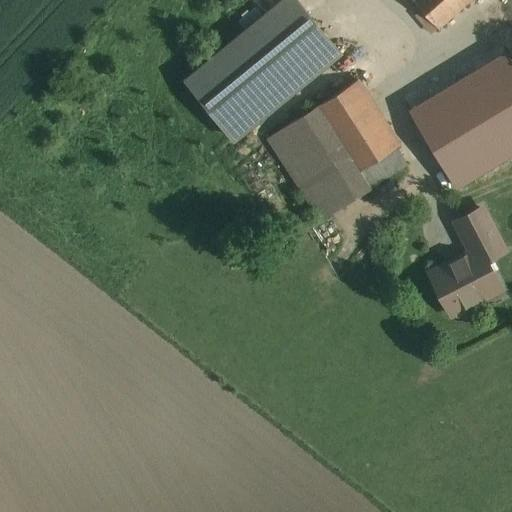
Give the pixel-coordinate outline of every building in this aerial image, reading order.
[(284,0),(264,16),(187,79),(235,138),(340,52),(297,0),(284,0)] [(413,0),(438,27),(468,0),(413,0)] [(511,58),(505,47),(448,81),(485,143),(498,165),(511,156),(511,58)] [(485,143),(448,81),(425,94),(462,156),(485,143)] [(360,83),(271,139),(322,220),(371,189),(359,170),(399,145),(360,83)] [(462,156),(425,94),(404,107),(441,169),(462,156)] [(474,252),(481,248),(487,260),(504,251),(482,208),(458,221),(457,221),(474,252)] [(474,252),(432,274),(452,313),(459,315),(465,312),(468,305),(478,300),(479,295),(498,285),(500,289),(502,288),(487,260),(481,248),(474,252)]
